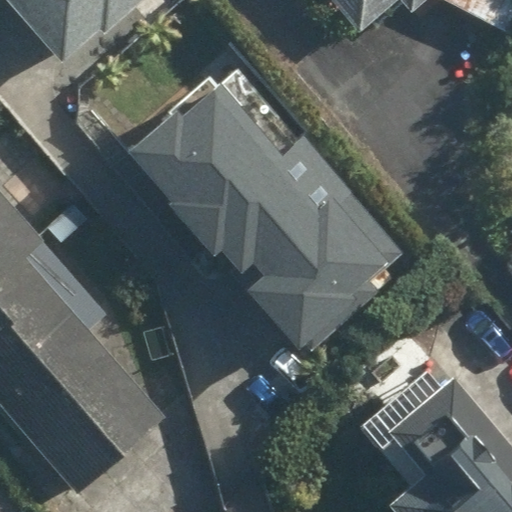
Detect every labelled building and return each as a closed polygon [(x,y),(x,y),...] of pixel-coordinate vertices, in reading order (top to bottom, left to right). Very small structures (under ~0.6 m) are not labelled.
[(29,0),(73,50),(116,12),(123,20),(146,0),(29,0)] [(407,1),(426,9),(438,0),(462,0),(511,22),(511,0),(337,0),(369,35),(407,1)] [(150,144),(230,242),(248,227),(286,273),(269,287),(311,338),(380,281),(373,273),(405,247),(314,135),(301,145),(240,70),(150,144)] [(187,415),(0,172),(0,371),(91,489),(187,415)] [(511,511),(511,418),(469,369),(408,422),(439,459),(399,493),(415,511),(511,511)]
